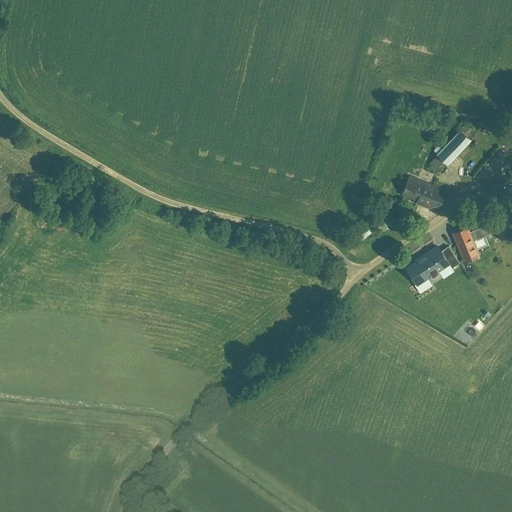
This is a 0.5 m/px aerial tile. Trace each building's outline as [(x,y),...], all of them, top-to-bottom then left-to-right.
[(470,138),(460,129),(431,161),(441,170),(470,138)] [(446,188),(410,175),(402,196),(438,209),(446,188)] [(390,212),(376,222),(383,230),(396,220),(390,212)] [(467,225),(452,231),(463,258),(478,252),(473,240),(469,230),(467,225)] [(469,230),(473,240),(491,232),(489,227),(483,229),(481,225),(469,230)] [(367,226),(357,233),(361,239),(371,232),(367,226)] [(436,245),(404,266),(417,284),(448,263),(440,251),(436,245)] [(451,266),(458,261),(448,246),(440,251),(448,263),(451,266)]
